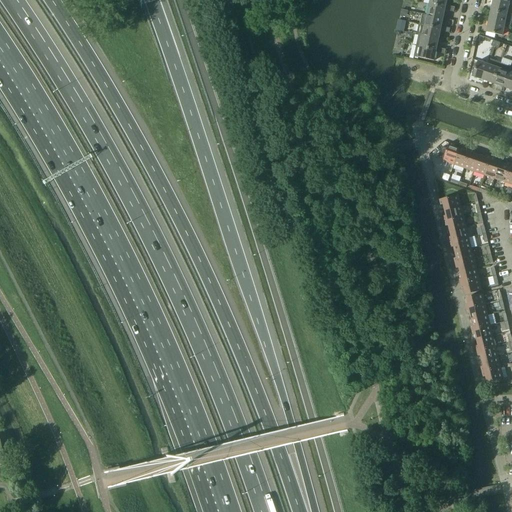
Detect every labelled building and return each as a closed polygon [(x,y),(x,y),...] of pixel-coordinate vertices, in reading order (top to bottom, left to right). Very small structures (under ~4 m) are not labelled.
[(446,0),(430,0),(429,5),(445,8),(446,6),(446,0)] [(511,4),(509,4),(493,1),(491,11),(511,15),(511,4)] [(445,8),(429,5),(427,15),(443,19),(445,10),(449,11),(450,7),(446,6),(445,8)] [(511,18),(511,15),(491,11),(488,22),(505,25),(510,26),(511,18)] [(443,19),(427,15),(425,26),(441,29),(441,27),(443,19)] [(505,25),(488,22),(486,33),(502,36),(505,25)] [(441,29),(425,26),(419,24),(417,33),(419,35),(438,40),(440,31),(445,32),(446,28),(441,27),(441,29)] [(438,40),(419,35),(416,46),(436,50),(437,48),(438,40)] [(436,50),(416,46),(414,57),(434,61),(436,53),(440,54),(441,49),(437,48),(436,50)] [(511,59),(503,58),(501,64),(511,66),(511,60),(511,59)] [(490,59),(488,65),(483,80),(493,84),(499,69),(500,63),(490,59)] [(488,65),(478,61),(472,77),(483,80),(488,65)] [(509,72),(499,69),(493,84),(503,88),(509,72)] [(511,73),(509,72),(503,88),(511,90),(511,73)] [(455,145),(449,143),(447,149),(442,147),(438,159),(443,160),(443,161),(454,165),(459,149),(454,147),(455,145)] [(464,151),(459,149),(454,165),(464,169),(470,151),(465,149),(464,151)] [(475,152),(470,151),(464,169),(474,172),(480,156),(474,155),(475,152)] [(485,158),(480,156),(474,172),(484,176),(490,158),(486,156),(485,158)] [(495,159),(490,158),(484,176),(494,179),(500,163),(495,162),(495,159)] [(505,165),(500,163),(494,179),(505,183),(511,165),(506,163),(505,165)] [(458,196),(440,200),(441,206),(443,205),(444,210),(461,207),(458,196)] [(461,207),(444,210),(446,216),(444,217),(445,222),(463,217),(461,207)] [(463,217),(445,222),(446,226),(448,226),(450,231),(466,227),(463,217)] [(466,227),(450,231),(451,237),(449,238),(450,243),(468,238),(466,227)] [(468,238),(450,243),(451,248),(454,247),(455,253),(471,249),(468,238)] [(471,249),(455,253),(456,258),(454,259),(455,264),(474,259),(471,249)] [(474,259),(455,264),(456,269),(459,268),(460,274),(476,270),(474,259)] [(476,270),(460,274),(461,279),(459,280),(460,285),(479,280),(476,270)] [(479,280),(460,285),(462,290),(464,289),(465,295),(482,291),(479,280)] [(482,294),(466,298),(468,304),(465,305),(467,309),(485,305),(482,294)] [(485,305),(467,309),(468,314),(470,314),(471,319),(488,315),(485,305)] [(488,315),(471,319),(473,325),(471,325),(472,330),(490,326),(488,315)] [(490,326),(472,330),(473,335),(475,335),(477,340),(493,336),(490,326)] [(493,336),(477,340),(478,346),(476,346),(477,351),(495,347),(493,336)] [(495,347),(477,351),(478,356),(480,356),(482,361),(498,357),(495,347)] [(498,357),(482,361),(483,367),(481,367),(482,372),(483,372),(500,368),(498,357)] [(500,368),(483,372),(482,372),(483,377),(486,377),(487,383),(503,379),(500,368)]
